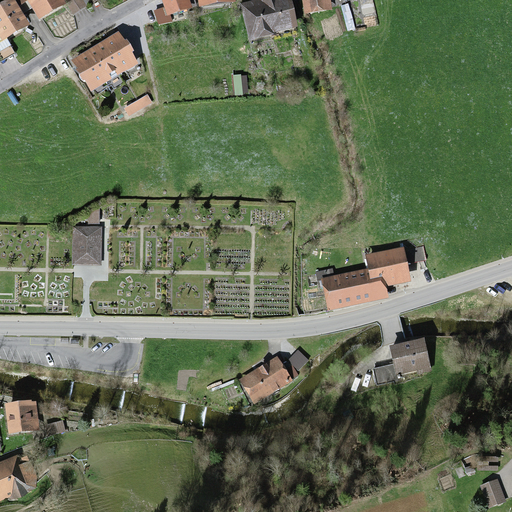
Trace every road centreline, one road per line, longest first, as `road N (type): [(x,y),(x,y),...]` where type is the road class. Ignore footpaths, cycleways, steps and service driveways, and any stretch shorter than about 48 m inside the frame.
road 1 (tertiary): [(0,329),(309,328),(511,269)]
road 2 (residential): [(0,86),(145,0)]
